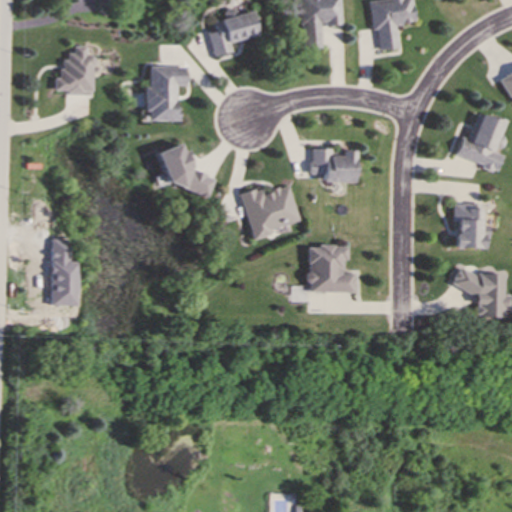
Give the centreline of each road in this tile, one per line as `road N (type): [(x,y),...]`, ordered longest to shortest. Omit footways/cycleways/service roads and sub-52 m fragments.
road 1 (residential): [(399,325),(399,173),(411,111),(463,39),(511,14)]
road 2 (residential): [(236,119),(301,96),(343,92),(411,111)]
